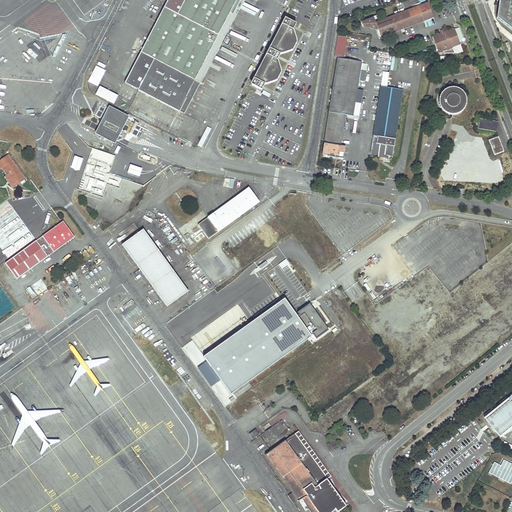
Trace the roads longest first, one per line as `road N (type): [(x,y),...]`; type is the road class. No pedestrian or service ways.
road 1 (unclassified): [(384,494),(380,464),(389,448),(511,348)]
road 2 (unclassified): [(334,0),(306,176)]
road 3 (residential): [(460,0),(511,132)]
road 4 (unclassified): [(406,219),(300,301)]
road 5 (unknown): [(361,186),(374,65)]
